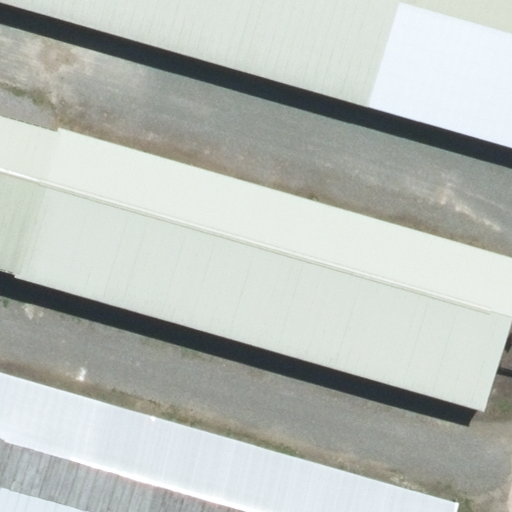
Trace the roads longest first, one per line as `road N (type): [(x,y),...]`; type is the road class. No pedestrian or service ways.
road 1 (unknown): [(0,56),(511,190)]
road 2 (unknown): [(511,426),(482,434),(0,316)]
